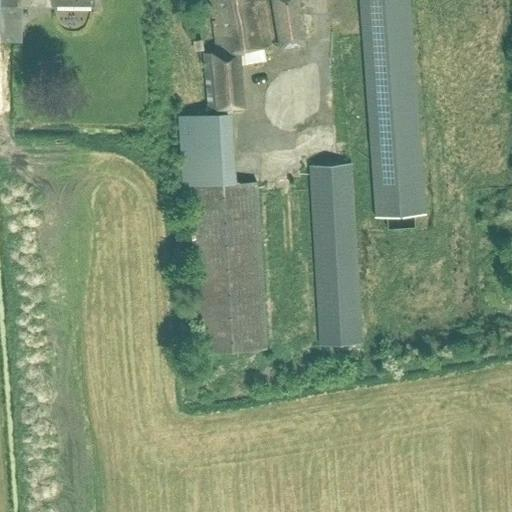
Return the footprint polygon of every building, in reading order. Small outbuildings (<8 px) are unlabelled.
[(242,104),(242,97),(238,50),(269,45),(262,0),(208,0),(215,51),(200,53),(207,107),(242,104)] [(271,0),(279,46),(303,43),(296,0),(271,0)] [(359,0),(375,216),(423,213),(407,0),(359,0)] [(20,5),(0,4),(0,40),(20,41),(20,5)] [(228,147),(228,168),(253,168),(253,147),(228,147)] [(320,344),(359,342),(349,162),(309,164),(320,344)] [(265,182),(280,189),(287,173),(272,166),(265,182)] [(197,352),(265,348),(255,180),(187,184),(197,352)]
